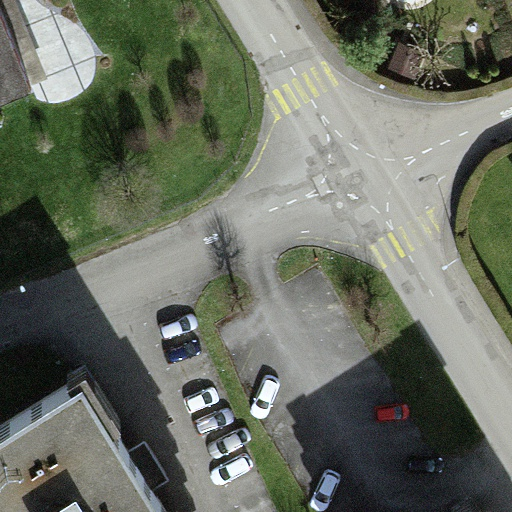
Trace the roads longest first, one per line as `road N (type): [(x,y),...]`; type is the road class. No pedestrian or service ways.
road 1 (residential): [(0,323),(354,181)]
road 2 (residential): [(354,181),(511,431)]
road 3 (unknown): [(108,279),(215,511)]
road 4 (residential): [(241,0),(354,181)]
road 5 (residential): [(354,181),(511,109)]
